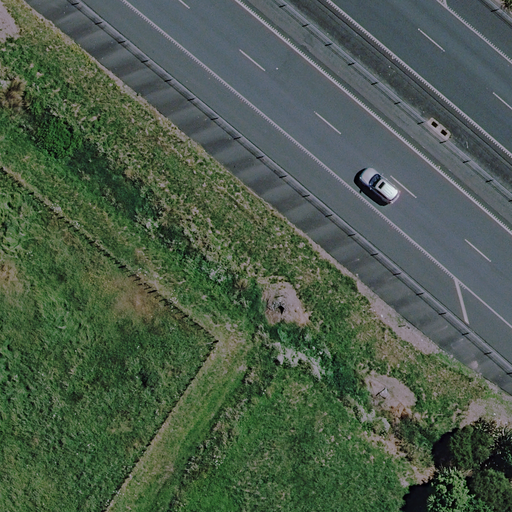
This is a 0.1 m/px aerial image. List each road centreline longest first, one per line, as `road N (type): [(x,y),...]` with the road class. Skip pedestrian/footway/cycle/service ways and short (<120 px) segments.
road 1 (motorway): [(511,306),(374,180),(138,0)]
road 2 (motorway): [(362,0),(511,123)]
